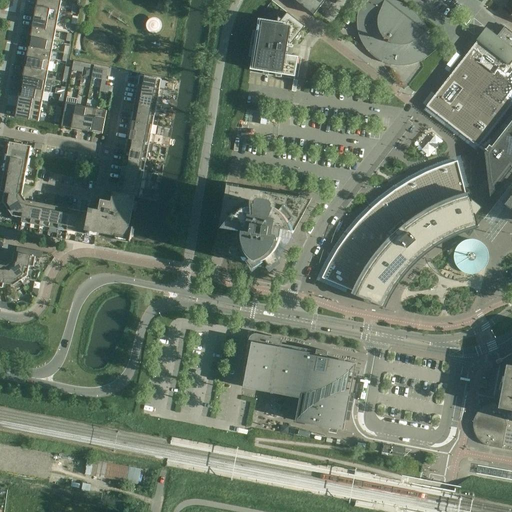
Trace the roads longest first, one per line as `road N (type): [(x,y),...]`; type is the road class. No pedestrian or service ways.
road 1 (residential): [(292,296),(298,268),(340,196),(461,41)]
road 2 (residential): [(184,292),(225,35),(238,0)]
road 3 (unclassified): [(383,340),(367,423),(443,437),(459,352)]
road 4 (tertiary): [(184,292),(116,278),(89,283),(58,361),(26,380)]
road 5 (tertiary): [(26,380),(109,391),(130,372),(143,323),(160,307),(182,304)]
